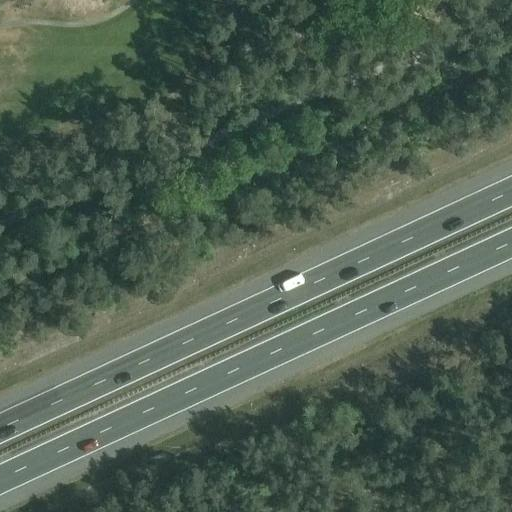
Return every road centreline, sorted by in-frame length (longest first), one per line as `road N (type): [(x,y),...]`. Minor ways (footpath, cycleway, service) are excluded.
road 1 (motorway): [(511,189),(0,427)]
road 2 (motorway): [(0,478),(511,242)]
